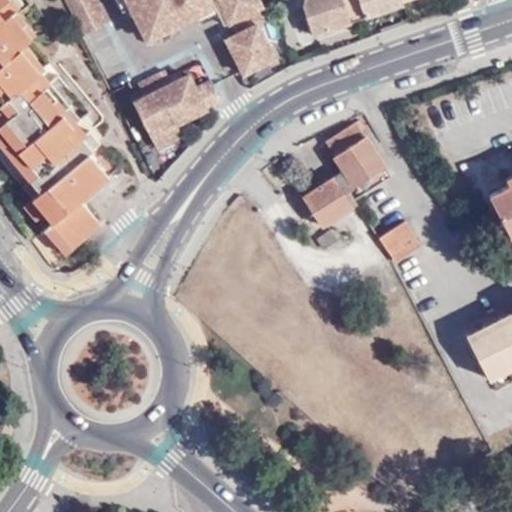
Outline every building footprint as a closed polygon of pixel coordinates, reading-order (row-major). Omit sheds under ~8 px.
[(0,0),(0,144),(2,146),(31,186),(21,195),(39,223),(49,222),(53,227),(44,234),(59,259),(105,226),(95,214),(117,196),(92,169),(105,156),(92,140),(78,151),(66,137),(79,124),(39,75),(47,68),(25,42),(35,33),(18,13),(25,4),(22,0),(3,0),(0,3),(0,2),(0,0)] [(66,0),(82,39),(107,29),(95,0),(66,0)] [(104,0),(120,29),(154,8),(187,64),(212,49),(201,35),(255,0),(104,0)] [(369,17),(364,0),(307,0),(318,36),(369,17)] [(364,0),(369,17),(407,3),(406,0),(364,0)] [(240,82),(277,66),(260,26),(223,41),(240,82)] [(163,70),(137,82),(145,100),(133,105),(151,145),(222,113),(204,75),(172,90),(163,70)] [(78,151),(92,140),(79,124),(66,137),(78,151)] [(329,147),(347,170),(360,188),(390,169),(388,164),(385,166),(367,140),(369,139),(357,125),(329,147)] [(346,199),(355,210),(363,205),(397,181),(390,169),(360,188),(346,199)] [(347,170),(333,180),(346,199),(360,188),(347,170)] [(333,180),(308,199),(328,226),(322,231),(334,248),(348,238),(337,222),(355,210),(346,199),(333,180)] [(511,186),(495,196),(511,227),(511,186)] [(390,243),(406,265),(432,247),(414,225),(390,243)] [(511,314),(470,335),(473,341),(511,322),(511,314)] [(511,322),(473,341),(490,374),(511,362),(511,322)] [(492,380),(511,369),(511,362),(490,374),(492,380)]
